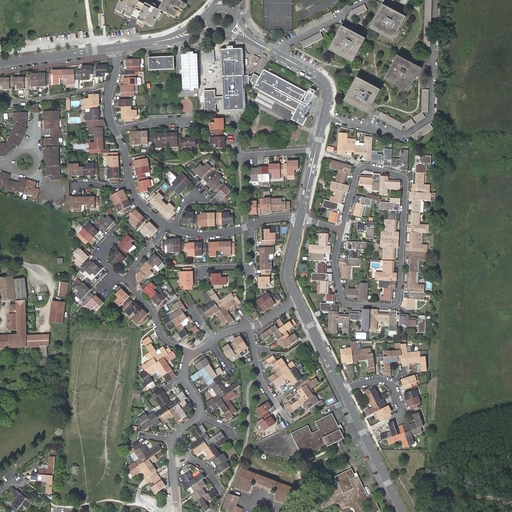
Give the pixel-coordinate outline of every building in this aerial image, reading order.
[(121,0),(115,13),(130,21),(131,18),(137,21),(135,25),(142,28),(144,22),(149,25),(152,27),(152,26),(153,27),(157,19),(159,20),(162,14),(160,13),(161,11),(178,19),(186,4),(183,2),(184,0),(164,0),(162,5),(161,5),(160,8),(160,10),(155,8),(152,13),(150,11),(152,6),(146,3),(145,5),(138,1),(138,0),(137,0),(121,0)] [(426,0),(425,47),(431,47),(433,0),(426,0)] [(347,20),(353,24),(358,15),(369,10),(366,4),(352,10),(347,20)] [(406,17),(383,5),(371,27),(394,40),(406,17)] [(333,11),(296,29),(299,35),(336,17),(333,11)] [(352,62),(365,38),(343,26),(330,50),(352,62)] [(305,47),(325,37),(322,32),(302,42),(305,47)] [(249,84),(249,80),(249,77),(249,75),(243,76),(242,48),(221,49),(223,96),(215,97),(215,90),(204,90),(205,111),(216,111),(216,104),(224,103),(224,110),(244,110),(243,85),(249,84)] [(430,53),(425,50),(418,60),(424,64),(430,53)] [(174,69),(174,56),(148,57),(149,70),(174,69)] [(409,91),(421,68),(399,56),(386,79),(409,91)] [(124,117),(124,122),(132,121),(132,117),(136,117),(136,110),(131,110),(131,107),(132,107),(132,99),(129,100),(129,92),(134,92),(134,85),(137,85),(137,77),(133,78),(133,74),(134,74),(134,67),(139,66),(139,59),(126,59),(126,67),(127,67),(127,70),(126,70),(126,78),(123,78),(123,85),(121,85),(121,88),(121,92),(122,92),(122,100),(118,100),(118,107),(122,107),(122,118),(124,117)] [(46,73),(32,73),(32,77),(24,77),(24,76),(13,76),(13,77),(10,77),(10,76),(0,76),(0,84),(3,84),(3,88),(10,88),(10,84),(17,84),(17,88),(24,88),(24,85),(32,85),(32,86),(46,86),(46,84),(60,84),(60,78),(68,78),(68,84),(75,84),(75,80),(89,80),(89,75),(97,75),(97,77),(104,77),(104,74),(107,74),(107,65),(96,65),(96,67),(93,67),(93,65),(82,66),(82,70),(75,70),(75,69),(52,70),(53,73),(46,73)] [(291,119),(303,125),(307,118),(304,116),(310,107),(307,105),(313,94),(308,91),(303,101),(301,100),(306,92),(263,69),(259,77),(256,83),(254,87),(296,110),(291,119)] [(249,77),(249,80),(251,80),(256,83),(259,77),(254,74),(252,76),(249,77)] [(368,113),(380,91),(357,78),(345,101),(368,113)] [(105,122),(105,120),(99,120),(99,109),(98,109),(98,105),(99,105),(99,94),(90,94),(90,98),(84,98),(84,106),(82,106),(82,109),(91,109),(91,113),(85,113),(85,124),(89,124),(89,135),(95,135),(95,142),(89,142),(89,149),(94,149),(94,153),(104,153),(104,156),(107,156),(107,163),(111,163),(111,171),(107,171),(108,179),(111,179),(111,183),(119,182),(119,178),(120,178),(119,156),(117,156),(117,152),(109,153),(109,148),(104,149),(103,127),(107,127),(107,126),(105,122)] [(55,175),(55,180),(62,179),(62,175),(61,175),(60,166),(59,147),(60,147),(59,138),(61,137),(61,129),(59,129),(59,120),(60,120),(59,110),(44,111),(44,120),(46,120),(46,129),(51,129),(53,129),(53,133),(54,138),(51,138),(46,138),(47,147),(47,151),(47,153),(45,153),(45,161),(48,161),(48,163),(48,167),(47,167),(48,175),(53,175),(55,175)] [(403,125),(377,111),(374,115),(378,117),(378,118),(401,130),(403,125)] [(5,145),(7,153),(18,145),(19,145),(27,128),(26,121),(27,121),(26,112),(14,113),(14,121),(18,121),(18,123),(17,123),(9,140),(10,141),(5,145)] [(422,112),(415,118),(418,123),(426,117),(422,112)] [(224,130),(224,118),(215,119),(215,123),(210,123),(210,130),(215,130),(215,137),(210,137),(211,144),(216,144),(216,148),(225,148),(224,136),(223,136),(222,130),(224,130)] [(415,124),(412,120),(404,125),(407,130),(415,124)] [(434,129),(430,123),(411,136),(415,142),(434,129)] [(192,146),(196,146),(196,138),(184,138),(184,139),(181,139),(181,134),(178,134),(178,133),(155,133),(155,135),(152,135),(152,134),(148,134),(148,131),(134,132),(134,133),(130,133),(130,141),(134,141),(134,145),(148,144),(148,141),(152,141),(152,142),(155,142),(155,147),(163,147),(163,142),(170,141),(170,147),(178,147),(178,142),(181,142),(181,146),(184,146),(184,149),(192,149),(192,146)] [(401,165),(400,170),(408,170),(409,150),(402,149),(401,160),(399,160),(399,159),(392,158),(392,149),(385,149),(384,156),(383,156),(383,154),(372,154),(373,137),(366,137),(365,147),(363,147),(363,146),(356,146),(356,143),(349,143),(348,144),(346,144),(347,134),(339,134),(338,153),(345,154),(346,149),(348,149),(348,151),(355,151),(355,153),(363,153),(363,151),(365,152),(364,157),(372,158),(371,161),(382,162),(382,160),(384,161),(384,166),(399,166),(399,165),(401,165)] [(142,155),(135,157),(136,161),(134,161),(137,175),(139,175),(139,178),(140,178),(141,181),(138,182),(140,193),(148,191),(147,187),(151,186),(149,179),(148,180),(148,176),(147,176),(146,173),(150,172),(147,158),(143,159),(142,155)] [(406,309),(414,309),(415,302),(413,302),(414,300),(424,300),(425,286),(414,285),(414,283),(416,283),(417,262),(416,262),(416,260),(427,261),(428,245),(416,245),(417,243),(418,243),(419,232),(428,233),(429,225),(418,225),(418,223),(419,223),(421,202),(419,202),(419,200),(427,200),(427,193),(429,193),(430,185),(422,185),(423,183),(424,183),(425,165),(424,165),(424,163),(431,164),(431,156),(415,155),(414,163),(419,163),(419,165),(417,165),(416,182),(418,182),(418,184),(413,184),(412,192),(410,192),(409,199),(414,200),(414,201),(413,201),(411,222),(413,222),(413,224),(408,224),(407,232),(411,232),(410,242),(412,242),(412,244),(407,244),(406,259),(411,260),(411,262),(409,262),(408,282),(410,282),(410,285),(404,284),(403,299),(409,300),(409,301),(407,301),(406,309)] [(347,193),(349,186),(343,184),(346,173),(344,173),(345,171),(350,172),(352,165),(332,159),(330,167),(341,169),(340,171),(339,171),(336,182),(333,181),(331,188),(338,190),(337,192),(336,192),(333,202),(329,201),(325,200),(323,207),(334,209),(333,211),(328,210),(326,217),(330,218),(329,221),(336,224),(339,213),(337,213),(338,211),(342,212),(344,205),(341,204),(344,194),(342,193),(342,191),(347,193)] [(251,171),(247,171),(248,178),(251,178),(251,181),(259,181),(259,178),(262,178),(262,181),(270,180),(270,173),(274,172),(274,179),(285,178),(285,175),(288,175),(295,175),(295,169),(298,169),(298,160),(287,161),(287,163),(284,163),(284,165),(281,165),(281,164),(269,164),(269,167),(262,167),(262,170),(259,170),(258,168),(251,168),(251,171)] [(79,163),(68,164),(69,179),(71,179),(72,179),(72,176),(94,175),(94,174),(98,174),(98,166),(94,166),(94,163),(87,163),(87,167),(80,167),(79,163)] [(194,170),(202,178),(202,177),(208,182),(207,183),(215,191),(216,190),(218,192),(216,194),(225,203),(232,196),(229,192),(231,190),(225,185),(224,187),(218,182),(222,178),(217,173),(213,177),(208,172),(212,168),(207,163),(203,166),(200,164),(194,170)] [(0,184),(7,187),(7,189),(15,191),(16,189),(33,194),(33,196),(37,197),(39,190),(35,189),(35,187),(37,182),(19,177),(18,182),(18,184),(13,183),(9,182),(10,179),(11,175),(0,171),(0,184)] [(192,178),(187,173),(184,175),(182,173),(172,183),(174,186),(172,188),(178,194),(180,191),(182,193),(192,182),(190,181),(192,178)] [(380,176),(381,174),(373,173),(373,178),(371,178),(371,176),(360,176),(360,183),(370,184),(370,183),(372,183),(372,191),(380,191),(379,194),(387,194),(387,186),(390,187),(389,188),(400,189),(400,181),(390,180),(390,182),(388,182),(388,177),(380,176)] [(338,190),(331,188),(330,190),(332,191),(329,201),(333,202),(336,192),(337,192),(338,190)] [(122,191),(115,194),(116,197),(113,199),(120,212),(123,210),(125,213),(128,211),(132,210),(130,206),(132,205),(125,193),(123,193),(122,191)] [(170,219),(175,213),(173,210),(175,208),(169,203),(167,206),(161,200),(164,198),(159,193),(156,195),(154,192),(148,198),(151,200),(150,201),(166,217),(167,216),(170,219)] [(356,195),(354,202),(359,203),(358,206),(357,205),(354,216),(361,217),(364,207),(363,207),(363,205),(371,207),(373,199),(356,195)] [(69,196),(69,210),(81,209),(81,206),(88,205),(88,209),(96,209),(95,206),(99,206),(99,198),(95,198),(95,197),(73,197),(73,196),(69,196)] [(249,201),(250,214),(257,214),(257,212),(261,212),(261,209),(264,209),(264,211),(271,211),(271,209),(274,209),(275,210),(286,209),(290,209),(290,201),(286,201),(286,198),(271,198),(264,198),(264,201),(260,202),(260,204),(257,204),(257,201),(249,201)] [(400,210),(401,198),(391,198),(390,203),(380,202),(380,209),(391,210),(390,212),(389,212),(388,230),(389,230),(389,232),(382,232),(381,247),(388,247),(388,249),(387,249),(387,260),(394,260),(395,250),(393,249),(393,248),(398,248),(399,233),(394,233),(394,231),(396,231),(397,212),(395,212),(395,210),(400,210)] [(136,210),(131,216),(133,218),(131,220),(136,225),(138,223),(141,226),(139,227),(142,230),(149,238),(157,230),(149,222),(147,224),(144,222),(146,220),(143,218),(144,217),(136,210)] [(223,224),(234,224),(234,216),(230,216),(229,212),(219,212),(219,215),(215,215),(215,212),(201,213),(201,218),(198,218),(197,214),(194,214),(194,212),(186,212),(186,216),(183,216),(183,224),(194,224),(194,222),(198,222),(198,225),(201,225),(201,226),(216,226),(215,223),(222,223),(223,224)] [(90,223),(77,236),(85,244),(88,241),(89,243),(99,232),(98,231),(100,229),(103,231),(105,228),(107,230),(114,222),(108,216),(105,219),(103,217),(98,222),(99,223),(97,226),(95,223),(92,225),(90,223)] [(374,239),(374,222),(367,222),(367,227),(365,227),(365,225),(357,225),(357,232),(365,232),(365,231),(366,231),(366,238),(374,239)] [(258,277),(258,287),(270,287),(270,277),(269,277),(269,270),(272,270),(272,262),(268,262),(268,258),(269,258),(269,254),(274,254),(274,247),(271,247),(271,240),(276,240),(276,232),(271,232),(271,228),(261,228),(262,239),(263,240),(263,247),(260,247),(260,270),(262,270),(262,277),(258,277)] [(321,246),(316,246),(310,246),(309,260),(320,261),(320,263),(319,263),(318,273),(312,273),(312,281),(318,281),(317,293),(325,294),(328,294),(329,283),(327,283),(327,281),(332,282),(333,274),(326,274),(326,263),(325,263),(325,261),(330,261),(331,246),(326,246),(326,245),(327,245),(328,234),(320,233),(320,244),(321,244),(321,246)] [(124,256),(126,253),(125,252),(127,249),(128,251),(134,245),(131,243),(134,240),(128,235),(120,243),(121,244),(119,247),(120,248),(118,250),(110,258),(116,264),(118,261),(121,263),(126,258),(124,256)] [(235,251),(235,243),(231,243),(231,241),(209,242),(209,244),(202,244),(202,242),(188,243),(184,244),(184,241),(181,241),(180,239),(166,239),(166,241),(163,241),(163,249),(167,249),(167,253),(181,252),(181,249),(184,249),(184,252),(188,251),(188,257),(202,256),(202,252),(209,252),(209,256),(217,256),(217,250),(224,250),(224,256),(231,255),(231,251),(235,251)] [(342,279),(346,279),(350,279),(350,269),(349,269),(349,267),(360,267),(360,260),(357,260),(357,251),(356,251),(356,250),(367,250),(367,242),(350,242),(347,242),(346,249),(351,249),(351,251),(350,251),(349,259),(340,258),(339,266),(344,266),(344,268),(343,268),(342,279)] [(89,257),(81,249),(75,255),(78,257),(75,260),(81,265),(82,263),(87,268),(86,270),(91,275),(93,273),(96,275),(102,270),(94,261),(93,262),(88,258),(89,257)] [(161,260),(163,257),(158,252),(156,254),(155,253),(139,270),(140,271),(137,274),(138,278),(138,280),(139,282),(139,283),(146,276),(148,278),(153,272),(151,270),(156,265),(158,267),(163,261),(161,260)] [(396,289),(397,274),(392,274),(392,272),(393,272),(394,265),(386,264),(386,272),(387,272),(387,274),(376,273),(375,280),(379,281),(379,288),(382,288),(386,289),(386,290),(385,290),(384,301),(392,301),(392,291),(391,291),(391,289),(396,289)] [(184,289),(192,289),(191,285),(193,285),(193,271),(191,271),(191,268),(184,268),(184,271),(179,271),(180,285),(184,285),(184,289)] [(214,284),(214,288),(222,288),(222,284),(227,284),(226,277),(221,277),(221,273),(212,273),(212,284),(214,284)] [(2,277),(0,276),(0,287),(1,300),(15,299),(15,303),(17,303),(17,306),(11,306),(11,316),(10,316),(10,330),(18,330),(18,335),(0,335),(0,348),(48,346),(49,335),(44,335),(44,339),(31,339),(30,335),(29,335),(29,333),(27,333),(25,301),(27,301),(25,278),(19,278),(19,277),(13,278),(12,277),(2,278),(2,277)] [(69,283),(62,281),(60,296),(67,297),(69,283)] [(76,295),(81,300),(84,297),(89,302),(86,305),(91,310),(95,306),(98,309),(104,303),(96,295),(95,296),(90,292),(91,290),(83,282),(77,289),(79,291),(76,295)] [(141,287),(143,290),(142,291),(159,306),(160,305),(162,307),(168,302),(165,299),(167,297),(162,292),(160,295),(153,289),(156,287),(151,282),(149,284),(146,282),(142,286),(141,287)] [(360,301),(367,301),(368,284),(361,284),(361,287),(361,292),(359,291),(359,290),(348,289),(348,297),(358,297),(358,296),(360,296),(360,301)] [(125,311),(130,316),(134,312),(137,315),(133,319),(138,324),(141,322),(143,324),(149,318),(146,316),(148,314),(142,310),(143,309),(135,301),(133,303),(128,298),(129,296),(122,288),(116,295),(118,297),(114,301),(120,306),(123,303),(125,306),(128,308),(125,311)] [(241,302),(236,296),(234,297),(231,293),(220,300),(215,293),(211,296),(207,291),(202,294),(209,303),(202,308),(201,306),(197,308),(202,315),(205,313),(206,314),(208,318),(215,313),(221,323),(219,324),(221,327),(228,322),(229,324),(234,321),(226,310),(233,305),(235,307),(241,302)] [(259,304),(256,306),(260,312),(263,310),(264,311),(276,304),(275,302),(278,300),(273,294),(270,296),(268,292),(256,300),(259,304)] [(328,294),(325,294),(325,301),(327,301),(329,301),(329,303),(321,303),(321,311),(330,311),(329,331),(337,331),(337,321),(339,321),(339,323),(343,323),(343,332),(349,333),(349,320),(360,320),(360,319),(362,319),(362,330),(376,331),(377,320),(379,320),(379,321),(390,322),(389,332),(397,332),(397,321),(399,321),(399,322),(406,323),(406,315),(399,314),(399,317),(397,317),(398,311),(390,311),(390,314),(380,314),(379,316),(377,315),(378,310),(363,309),(363,315),(360,314),(360,313),(350,312),(350,315),(339,315),(339,317),(337,317),(338,304),(333,304),(333,302),(335,302),(335,294),(328,294)] [(62,323),(65,304),(65,303),(53,301),(50,322),(57,322),(62,323)] [(183,312),(186,310),(182,304),(179,306),(177,302),(172,306),(176,311),(169,316),(169,315),(163,319),(171,331),(176,327),(180,331),(178,332),(182,339),(189,334),(181,322),(187,318),(183,312)] [(414,319),(409,319),(409,326),(416,327),(416,325),(418,325),(418,333),(426,333),(427,316),(419,316),(418,321),(417,321),(417,319),(414,319)] [(285,325),(280,318),(273,323),(275,325),(261,335),(264,339),(274,333),(278,340),(276,341),(278,345),(283,342),(287,347),(298,339),(294,334),(290,336),(286,331),(293,326),(290,321),(285,325)] [(167,382),(176,376),(169,366),(167,363),(171,361),(176,357),(173,352),(172,353),(170,355),(167,351),(166,350),(162,353),(159,355),(152,344),(154,343),(149,336),(143,341),(150,352),(146,355),(150,361),(142,366),(146,371),(140,375),(148,388),(155,384),(152,380),(149,375),(158,369),(163,377),(166,380),(167,382)] [(237,350),(241,357),(247,352),(247,351),(245,349),(248,347),(240,336),(234,340),(235,341),(233,343),(237,350)] [(353,361),(353,363),(357,362),(357,361),(358,361),(369,360),(370,368),(368,368),(368,372),(375,371),(373,353),(372,353),(371,348),(357,350),(356,341),(351,342),(352,348),(345,349),(341,349),(342,355),(343,362),(353,361)] [(407,352),(407,343),(401,343),(401,342),(396,342),(396,351),(387,351),(388,356),(384,357),(384,369),(382,369),(383,373),(390,372),(390,362),(399,361),(399,364),(402,363),(402,366),(410,366),(409,364),(417,363),(421,363),(421,371),(426,370),(427,370),(426,357),(420,357),(420,351),(407,352)] [(237,350),(233,343),(230,345),(229,344),(223,348),(230,359),(236,355),(234,352),(237,350)] [(194,382),(200,377),(203,375),(208,382),(206,383),(211,389),(213,388),(217,395),(206,403),(209,408),(211,406),(214,411),(220,407),(225,413),(223,415),(227,421),(234,416),(232,415),(237,412),(229,400),(236,396),(233,391),(241,386),(237,381),(226,389),(223,384),(224,383),(223,381),(220,375),(224,372),(220,367),(214,371),(210,364),(204,355),(198,359),(200,362),(195,365),(200,371),(191,377),(194,382)] [(297,391),(301,398),(291,405),(290,404),(287,406),(291,412),(304,403),(308,409),(309,408),(312,411),(318,407),(316,404),(319,401),(315,396),(310,389),(319,383),(316,378),(304,385),(300,380),(302,379),(297,372),(303,367),(300,363),(295,366),(292,361),(286,365),(282,358),(277,361),(273,356),(267,360),(270,366),(273,364),(277,372),(268,378),(271,383),(273,382),(277,388),(280,386),(279,384),(288,378),(292,384),(293,385),(294,384),(298,390),(297,391)] [(160,379),(163,377),(158,369),(149,375),(152,380),(158,375),(160,379)] [(417,382),(415,375),(402,378),(399,380),(401,382),(402,382),(406,392),(404,393),(408,407),(410,406),(411,409),(418,407),(417,404),(421,403),(416,389),(414,390),(412,384),(417,382)] [(160,396),(156,399),(160,406),(162,409),(157,412),(155,414),(154,412),(153,411),(152,409),(137,419),(144,430),(153,424),(155,427),(161,423),(163,425),(168,421),(167,419),(170,417),(173,415),(178,422),(187,416),(182,408),(188,404),(185,400),(187,398),(183,392),(173,398),(174,401),(171,403),(164,392),(161,388),(155,393),(157,396),(159,395),(160,396)] [(384,416),(385,419),(392,415),(390,412),(392,412),(389,405),(387,406),(384,400),(388,398),(386,393),(379,396),(375,388),(370,390),(369,388),(364,390),(367,395),(372,407),(369,409),(365,411),(367,416),(374,412),(377,411),(380,418),(384,416)] [(272,409),(268,403),(257,410),(265,422),(260,425),(264,431),(275,423),(268,411),(272,409)] [(423,426),(422,420),(418,411),(413,413),(416,423),(410,425),(409,423),(399,426),(396,427),(394,421),(388,423),(391,431),(380,435),(382,440),(387,439),(389,444),(401,439),(404,448),(415,444),(412,435),(422,432),(421,427),(423,426)] [(303,459),(339,442),(343,440),(345,439),(342,434),(339,436),(337,431),(340,429),(339,427),(338,425),(333,414),(324,418),(316,422),(320,430),(312,434),(308,425),(291,434),(297,446),(299,450),(303,459)] [(176,423),(178,422),(173,415),(170,417),(172,420),(173,419),(176,423)] [(221,443),(227,439),(226,435),(224,436),(221,432),(210,439),(205,432),(206,431),(202,425),(197,429),(196,428),(190,431),(197,441),(190,445),(196,455),(204,450),(207,456),(206,457),(210,463),(213,461),(217,467),(215,468),(219,474),(222,472),(224,475),(230,470),(228,467),(230,466),(226,460),(228,459),(224,453),(220,455),(216,449),(222,444),(221,443)] [(347,427),(340,429),(337,431),(339,436),(342,434),(348,431),(347,427)] [(297,446),(291,434),(288,435),(284,437),(290,450),(290,459),(295,460),(299,450),(297,446)] [(142,446),(140,443),(138,440),(131,445),(134,448),(131,450),(132,452),(134,451),(135,452),(139,459),(128,467),(132,471),(131,472),(133,476),(142,469),(148,477),(149,476),(155,485),(151,488),(155,494),(166,486),(156,472),(157,471),(152,464),(158,460),(155,455),(163,449),(159,445),(149,452),(144,445),(142,446)] [(339,442),(352,469),(355,477),(358,475),(359,475),(343,440),(339,442)] [(47,481),(47,485),(46,492),(52,493),(55,457),(50,456),(48,470),(40,469),(39,473),(32,472),(31,480),(38,480),(47,481)] [(273,492),(273,493),(274,493),(275,493),(276,492),(275,500),(288,504),(294,488),(241,468),(235,487),(249,492),(252,483),(252,484),(252,485),(253,485),(255,485),(256,484),(256,483),(256,482),(255,482),(273,489),(273,490),(272,490),(272,491),(272,492),(273,492)] [(323,497),(321,498),(319,500),(320,502),(323,508),(335,502),(341,504),(343,508),(347,506),(353,508),(355,511),(376,511),(380,511),(372,494),(367,496),(364,488),(361,489),(360,485),(362,484),(358,475),(355,477),(352,469),(345,472),(344,469),(341,471),(342,473),(335,477),(339,485),(337,486),(333,488),(325,492),(323,497)] [(218,494),(214,489),(206,494),(202,488),(206,485),(203,480),(205,478),(201,473),(194,478),(190,472),(185,475),(188,480),(182,483),(187,490),(189,489),(192,487),(196,492),(193,495),(192,495),(196,501),(197,500),(205,511),(210,508),(205,501),(211,498),(211,499),(218,494)] [(361,489),(364,488),(373,483),(371,479),(362,484),(360,485),(361,489)] [(255,485),(273,492),(272,492),(272,491),(272,490),(273,490),(273,489),(255,482),(256,482),(256,483),(256,484),(255,485)] [(18,491),(17,490),(14,495),(16,497),(19,499),(14,506),(12,505),(10,508),(15,511),(16,511),(22,504),(28,509),(36,498),(30,494),(29,495),(23,491),(21,493),(18,491)] [(233,511),(236,506),(240,496),(229,493),(222,510),(230,511),(233,511)]
